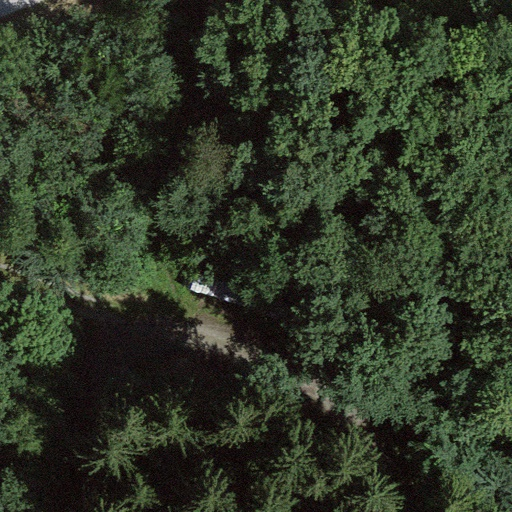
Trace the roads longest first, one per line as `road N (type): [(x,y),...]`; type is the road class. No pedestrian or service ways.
road 1 (track): [(150,335),(229,344),(324,378),(416,511)]
road 2 (track): [(53,511),(63,447),(150,335)]
road 3 (track): [(0,269),(150,335)]
